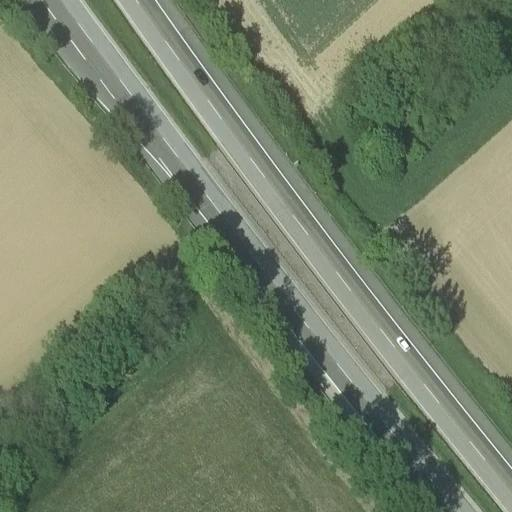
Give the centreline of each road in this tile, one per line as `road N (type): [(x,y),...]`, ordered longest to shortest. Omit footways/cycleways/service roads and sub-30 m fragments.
road 1 (motorway): [(56,0),(448,511)]
road 2 (motorway): [(511,504),(366,323),(131,0)]
